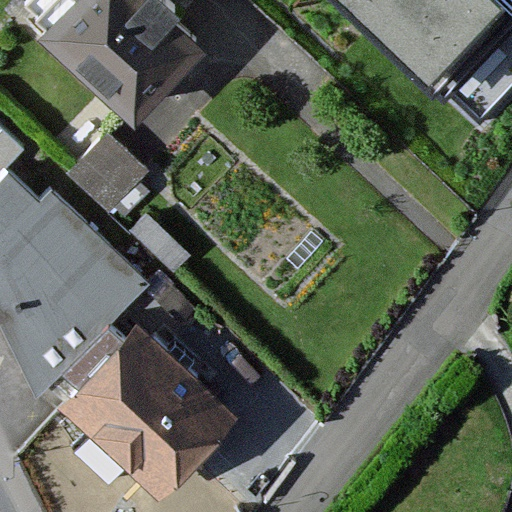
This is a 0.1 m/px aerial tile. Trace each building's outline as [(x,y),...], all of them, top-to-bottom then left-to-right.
[(154,0),(72,0),(40,34),(133,121),(203,46),(154,0)] [(483,0),(367,0),(426,58),(483,0)] [(110,130),(71,166),(105,202),(144,166),(110,130)] [(0,238),(0,310),(35,389),(147,276),(0,132),(0,237),(1,238),(0,238)] [(71,404),(160,486),(226,415),(137,333),(71,404)]
